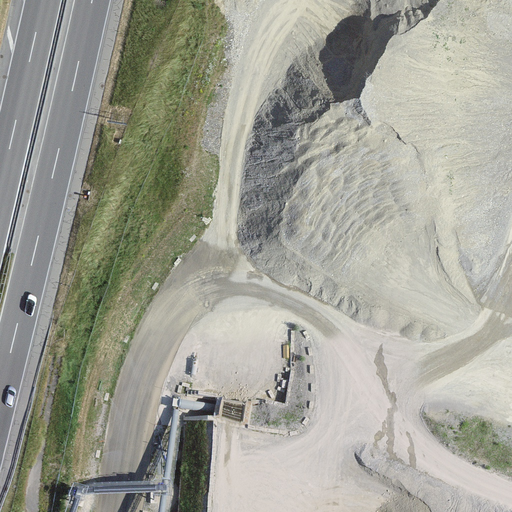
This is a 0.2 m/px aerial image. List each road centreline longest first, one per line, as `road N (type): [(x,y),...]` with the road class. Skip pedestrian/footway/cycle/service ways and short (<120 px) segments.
road 1 (motorway): [(0,389),(91,0)]
road 2 (motorway): [(42,0),(0,186)]
